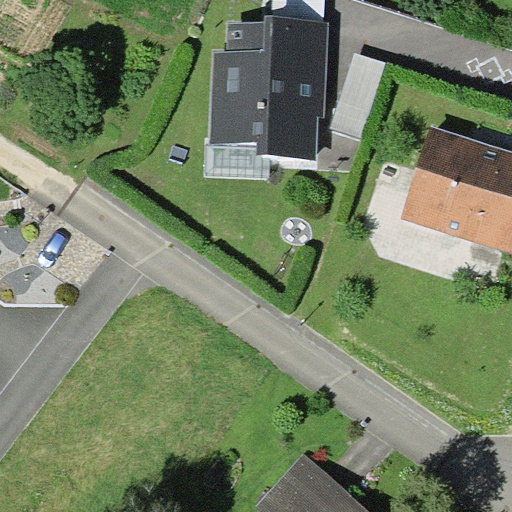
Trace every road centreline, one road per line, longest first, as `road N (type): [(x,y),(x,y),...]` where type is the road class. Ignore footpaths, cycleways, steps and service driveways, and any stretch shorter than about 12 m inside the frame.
road 1 (residential): [(511,492),(142,244)]
road 2 (residential): [(0,429),(142,244)]
